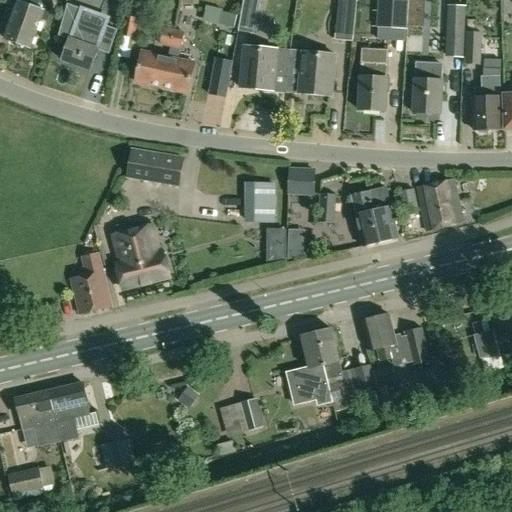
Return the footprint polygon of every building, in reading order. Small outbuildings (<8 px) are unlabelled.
[(19,0),(5,40),(30,49),(40,20),(49,23),(55,6),(38,0),(19,0)] [(254,34),(260,0),(242,0),(237,31),(254,34)] [(338,0),(334,40),(353,42),(357,0),(338,0)] [(408,0),(377,0),(376,28),(407,30),(408,0)] [(91,71),(98,51),(109,55),(118,30),(105,26),(103,31),(79,22),(83,10),(67,4),(58,36),(69,40),(62,60),(91,71)] [(449,7),(447,57),(463,57),(465,7),(449,7)] [(236,15),(221,11),(218,25),(233,29),(236,15)] [(125,16),(121,36),(134,39),(138,19),(125,16)] [(159,45),(171,48),(175,30),(163,27),(159,45)] [(175,30),(171,48),(181,50),(185,32),(175,30)] [(481,66),(482,32),(467,32),(465,65),(481,66)] [(241,86),(286,91),(289,54),(245,49),(241,86)] [(360,77),(358,110),(386,112),(387,79),(388,65),(389,51),(362,49),(361,63),(360,77)] [(162,88),(168,58),(142,52),(135,83),(162,88)] [(334,58),(289,54),(286,91),(331,95),(334,58)] [(232,60),(216,57),(208,92),(224,96),(232,60)] [(162,88),(187,94),(194,64),(168,58),(162,88)] [(415,80),(413,112),(440,114),(442,82),(442,81),(442,67),(430,66),(416,65),(415,80)] [(487,133),(489,130),(501,130),(499,77),(482,78),(482,89),(475,89),(476,98),(473,98),(474,131),(477,131),(479,134),(487,133)] [(127,178),(179,186),(183,159),(132,150),(127,178)] [(315,168),(289,167),(288,194),(314,195),(315,168)] [(426,232),(463,224),(454,180),(416,188),(426,232)] [(276,223),(276,184),(244,183),(244,223),(276,223)] [(386,188),(351,197),(363,247),(398,239),(386,188)] [(414,189),(398,192),(403,214),(418,211),(414,189)] [(336,195),(320,194),(318,223),(334,224),(336,195)] [(156,225),(109,237),(123,290),(169,278),(156,225)] [(98,254),(83,258),(87,276),(71,280),(80,315),(111,307),(98,254)] [(389,315),(363,321),(370,351),(377,349),(380,361),(391,359),(393,358),(393,360),(411,356),(406,337),(401,338),(400,335),(394,337),(389,315)] [(511,325),(493,330),(500,356),(511,352),(511,325)] [(422,329),(405,333),(406,337),(411,356),(413,366),(430,362),(422,329)] [(318,406),(319,405),(347,399),(343,381),(342,382),(341,376),(343,376),(335,345),(337,342),(335,334),(332,332),(332,330),(301,337),(309,369),(287,374),(295,405),(317,400),(318,406)] [(354,370),(360,393),(376,389),(370,366),(354,370)] [(396,381),(393,368),(373,372),(376,386),(396,381)] [(49,392),(61,442),(78,438),(74,419),(90,415),(83,384),(49,392)] [(39,447),(61,442),(49,392),(15,400),(23,431),(34,428),(39,447)] [(248,431),(263,427),(256,400),(240,404),(248,431)] [(119,441),(125,463),(137,460),(131,438),(119,441)] [(100,445),(106,470),(121,466),(115,442),(100,445)] [(39,468),(8,475),(13,496),(44,488),(39,468)]
